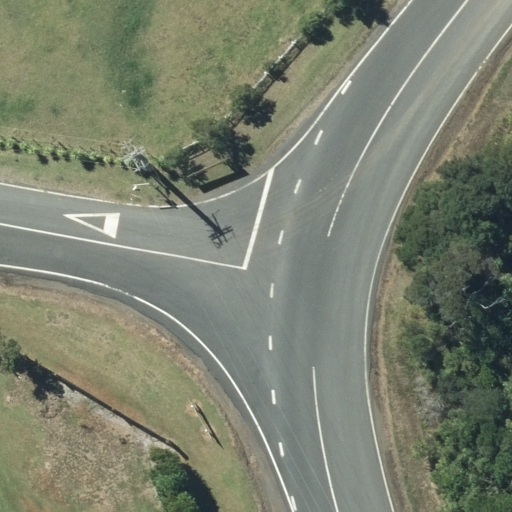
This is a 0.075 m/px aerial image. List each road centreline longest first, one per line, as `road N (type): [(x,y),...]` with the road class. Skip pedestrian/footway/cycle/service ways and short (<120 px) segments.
road 1 (tertiary): [(312,285),(340,196),(401,89),(468,0)]
road 2 (unclassified): [(312,285),(0,229)]
road 3 (tertiary): [(336,511),(309,368),(312,285)]
